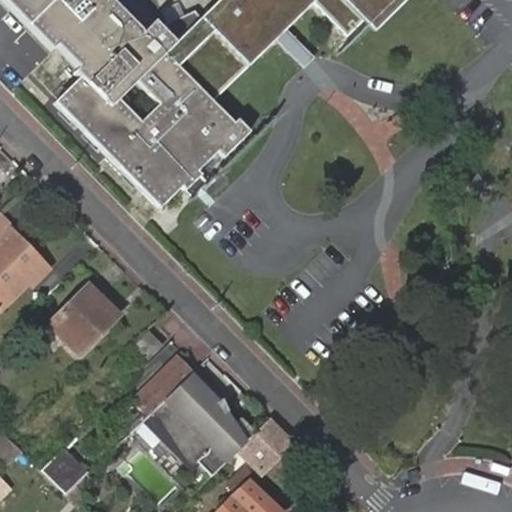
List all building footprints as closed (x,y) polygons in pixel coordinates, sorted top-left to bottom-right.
[(170,69),(161,59),(171,47),(151,25),(139,36),(104,0),(0,0),(0,2),(49,52),(53,47),(74,69),(70,73),(75,78),(50,102),(153,207),(164,195),(168,199),(180,188),(186,195),(200,179),(193,173),(204,161),(200,157),(209,148),(221,160),(244,136),(231,123),(226,127),(204,105),(170,69)] [(220,0),(171,47),(161,59),(170,69),(204,105),(307,7),(342,43),(359,27),(369,38),(409,0),(220,0)] [(9,229),(0,220),(0,304),(24,282),(27,285),(44,269),(15,239),(11,242),(3,235),(7,231),(9,229)] [(7,231),(3,235),(11,242),(15,239),(7,231)] [(116,314),(85,283),(44,323),(74,354),(116,314)] [(172,323),(165,315),(157,323),(164,330),(172,323)] [(146,330),(130,346),(146,361),(161,346),(146,330)] [(179,382),(189,372),(174,357),(114,413),(130,429),(132,427),(149,411),(179,382)] [(149,411),(187,468),(194,461),(209,476),(242,444),(253,433),(239,418),(230,426),(221,414),(226,411),(220,398),(214,402),(205,390),(208,387),(191,370),(189,372),(179,382),(149,411)] [(149,411),(140,420),(187,468),(149,411)] [(280,441),(285,436),(268,418),(253,433),(242,444),(237,449),(254,467),(258,462),(270,451),(273,448),(280,441)] [(20,452),(0,431),(0,465),(3,469),(20,452)] [(280,441),(273,448),(278,453),(284,446),(280,441)] [(85,473),(60,447),(37,469),(62,494),(72,485),(85,473)] [(270,451),(254,467),(259,471),(278,453),(273,448),(270,451)] [(244,466),(229,481),(235,487),(250,472),(244,466)] [(279,511),(248,480),(215,511),(279,511)] [(229,481),(225,484),(231,490),(235,487),(229,481)] [(86,498),(72,485),(62,494),(73,505),(76,508),(86,498)]
